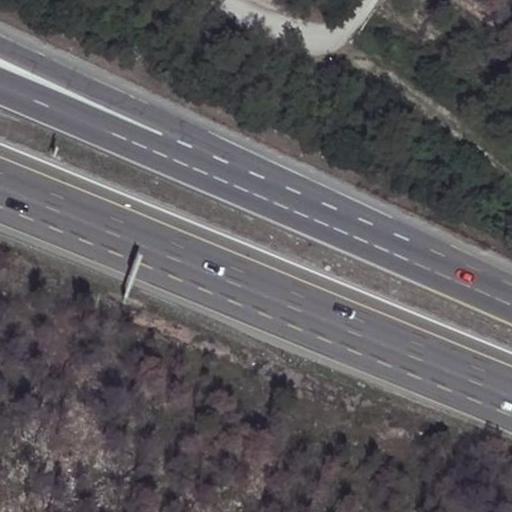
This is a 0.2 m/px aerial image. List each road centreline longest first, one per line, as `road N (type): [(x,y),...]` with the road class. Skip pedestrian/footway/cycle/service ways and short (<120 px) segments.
road 1 (motorway): [(511,285),(0,48)]
road 2 (motorway): [(511,305),(0,89)]
road 3 (motorway): [(130,234),(511,395)]
road 4 (track): [(511,171),(349,53),(337,35)]
road 5 (unclassified): [(216,0),(293,34),(337,35),(368,1)]
road 6 (motorway): [(0,180),(130,234)]
road 7 (motorway): [(0,190),(130,234)]
